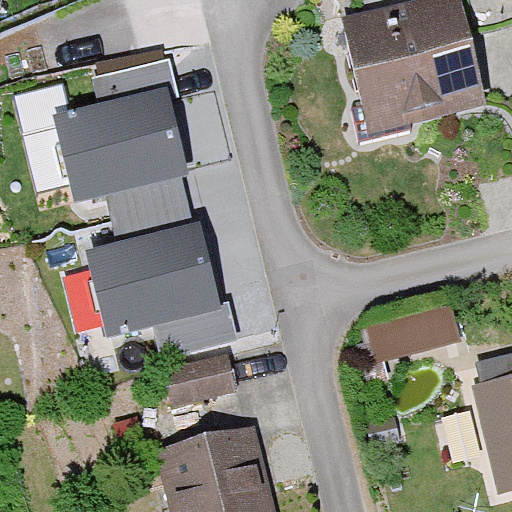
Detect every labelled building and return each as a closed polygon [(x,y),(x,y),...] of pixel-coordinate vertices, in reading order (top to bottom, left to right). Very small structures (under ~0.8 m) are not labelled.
[(348,27),(374,143),(490,116),(463,1),(348,27)] [(184,167),(165,88),(58,113),(77,193),(184,167)] [(218,302),(198,222),(91,249),(110,329),(218,302)] [(455,290),(366,307),(373,346),(463,329),(455,290)] [(153,417),(252,394),(240,345),(142,368),(153,417)] [(511,367),(468,378),(498,499),(511,495),(511,367)] [(270,511),(251,429),(164,448),(178,511),(270,511)]
